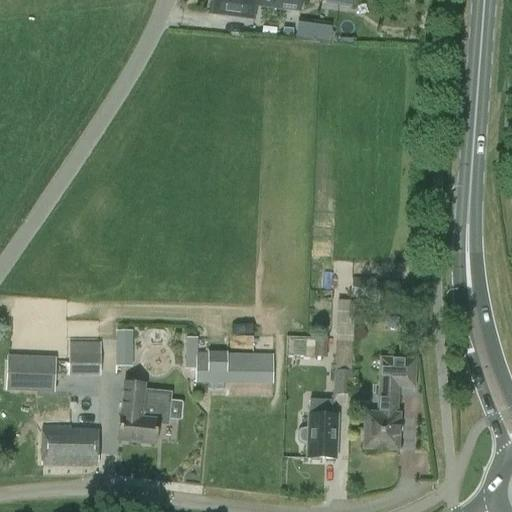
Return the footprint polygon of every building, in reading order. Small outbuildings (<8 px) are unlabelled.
[(210,0),(208,14),(252,20),(254,7),(268,8),(267,12),(274,12),(274,9),(299,11),(300,2),(317,3),(317,0),(210,0)] [(297,23),(295,37),(329,41),(331,27),(297,23)] [(354,302),(353,323),(365,324),(366,302),(354,302)] [(133,343),(133,329),(115,330),(116,365),(141,364),(140,342),(133,343)] [(314,341),(313,358),(326,359),(327,337),(314,337),(314,341)] [(193,383),(193,392),(223,392),(223,384),(272,385),(272,355),(227,354),(227,353),(196,352),(196,339),(185,339),(185,370),(195,370),(195,383),(193,383)] [(336,342),(333,395),(350,396),(352,371),(350,371),(352,343),(336,342)] [(68,378),(100,378),(101,343),(68,343),(68,378)] [(364,413),(363,450),(397,450),(398,414),(398,388),(413,388),(414,360),(380,360),(378,413),(364,413)] [(52,363),(9,363),(9,390),(52,389),(52,363)] [(123,382),(121,404),(119,418),(117,441),(154,445),(156,425),(167,425),(167,420),(179,421),(180,420),(182,404),(181,402),(168,401),(169,394),(145,393),(146,384),(123,382)] [(300,445),(306,447),(306,459),(335,461),(336,417),(331,417),(331,402),(308,401),(308,417),(307,417),(307,429),(301,430),(297,435),(297,440),(300,445)] [(97,431),(41,429),(41,466),(97,468),(97,431)]
